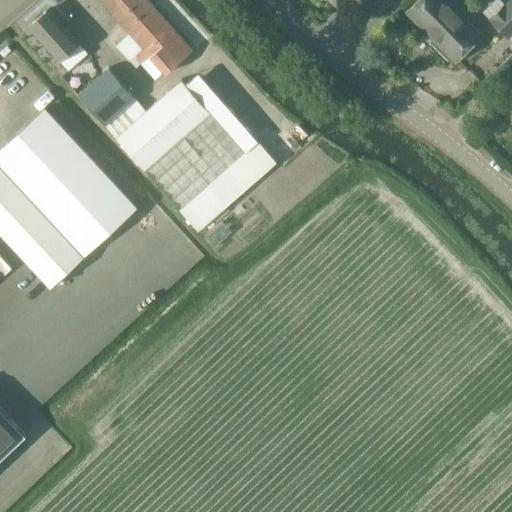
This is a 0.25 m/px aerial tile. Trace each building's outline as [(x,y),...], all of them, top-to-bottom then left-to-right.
[(56,0),(55,1),(70,18),(81,9),(73,0),(56,0)] [(150,55),(166,73),(191,50),(146,0),(100,0),(130,32),(116,45),(128,61),(135,55),(141,62),(150,55)] [(417,0),(407,10),(455,59),(477,37),(441,0),(417,0)] [(507,36),(511,31),(511,0),(491,19),(507,36)] [(48,9),(29,26),(60,61),(80,44),(48,9)] [(0,52),(0,53),(3,57),(11,50),(7,46),(0,52)] [(511,53),(489,74),(500,86),(503,83),(511,75),(511,53)] [(186,84),(181,79),(146,110),(107,67),(78,95),(144,169),(199,229),(276,162),(199,73),(186,84)] [(44,108),(0,148),(0,232),(49,285),(135,206),(44,108)] [(0,459),(27,434),(0,405),(0,459)]
